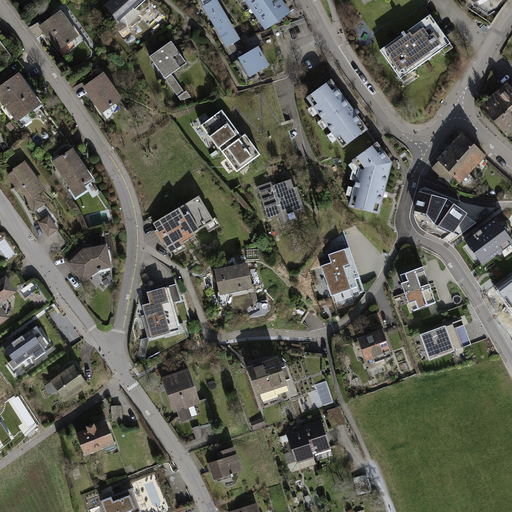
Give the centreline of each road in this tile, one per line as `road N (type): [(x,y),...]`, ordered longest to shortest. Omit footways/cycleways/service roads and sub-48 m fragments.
road 1 (residential): [(133,243),(182,271),(208,334),(297,335),(326,332),(355,314),(405,234)]
road 2 (residential): [(0,5),(105,154),(126,199),(133,243)]
road 3 (residential): [(426,148),(385,122),(311,0)]
road 4 (residential): [(113,356),(0,203)]
road 5 (residential): [(207,511),(113,356)]
road 6 (residential): [(405,234),(447,257),(511,362)]
